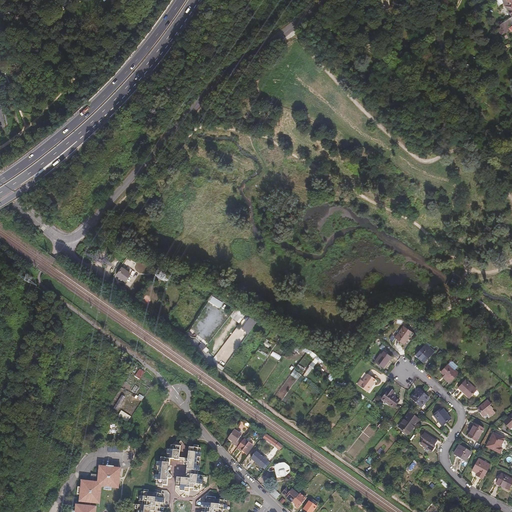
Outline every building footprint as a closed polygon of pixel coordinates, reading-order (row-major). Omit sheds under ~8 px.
[(437,14),(445,2),(442,0),(437,0),(431,10),(437,14)] [(511,0),(503,0),(505,2),(504,2),(508,10),(511,15),(511,0)] [(511,16),(500,24),(502,31),(508,30),(507,24),(509,21),(511,19),(511,16)] [(122,269),(118,276),(120,278),(119,279),(119,280),(122,281),(124,280),(126,281),(130,274),(122,269)] [(410,334),(401,328),(393,340),(401,346),(407,339),(410,334)] [(434,351),(425,343),(416,354),(424,362),(434,351)] [(383,350),(376,360),(383,366),(391,356),(383,350)] [(457,372),(447,363),(440,371),(445,375),(450,380),(457,372)] [(362,381),(359,385),(367,392),(372,386),(371,385),(373,383),(375,379),(367,374),(362,381)] [(475,390),(464,380),(458,387),(468,397),(475,390)] [(388,389),(381,398),(394,407),(399,399),(392,394),(393,392),(388,389)] [(416,392),(415,391),(410,397),(419,406),(424,400),(426,401),(429,397),(419,389),(416,392)] [(113,409),(116,411),(125,399),(121,396),(113,409)] [(478,408),(481,411),(480,412),(484,416),(488,412),(490,415),(490,414),(491,415),(496,411),(493,408),(494,407),(491,404),(492,402),(489,399),(478,408)] [(451,415),(441,406),(434,414),(444,423),(451,415)] [(409,412),(398,427),(408,434),(412,429),(410,427),(417,418),(409,412)] [(511,413),(503,422),(510,430),(511,430),(511,413)] [(419,420),(417,418),(410,427),(412,429),(419,420)] [(483,428),(474,424),(468,436),(476,440),(483,428)] [(234,429),(227,438),(232,441),(235,443),(234,444),(238,447),(242,441),(244,438),(240,436),(241,434),(234,429)] [(438,440),(426,432),(422,437),(425,439),(422,444),(433,451),(436,446),(435,445),(438,440)] [(503,438),(493,432),(486,445),(499,452),(501,448),(499,447),(503,438)] [(242,441),(238,447),(242,450),(246,454),(253,445),(244,438),(242,441)] [(470,452),(459,445),(454,454),(465,461),(470,452)] [(177,458),(178,446),(169,446),(168,449),(165,449),(164,458),(158,458),(158,462),(155,462),(153,480),(155,480),(154,485),(157,485),(157,487),(161,488),(161,485),(166,486),(166,479),(169,479),(170,478),(170,477),(167,474),(167,472),(168,472),(168,469),(167,468),(168,460),(172,460),(177,461),(177,460),(177,458)] [(192,447),(188,447),(187,459),(185,459),(184,463),(183,463),(183,466),(186,466),(185,479),(176,478),(175,487),(179,487),(179,490),(188,491),(188,488),(193,489),(192,490),(197,491),(197,489),(200,489),(200,485),(201,485),(202,476),(197,475),(197,471),(198,471),(200,453),(199,452),(199,448),(197,448),(197,446),(193,446),(192,447)] [(266,459),(255,450),(250,456),(262,465),(266,459)] [(484,479),(491,465),(479,459),(473,470),(477,473),(476,475),(484,479)] [(112,490),(112,487),(119,487),(122,467),(115,466),(100,465),(99,474),(92,473),(91,480),(82,479),(81,486),(78,486),(78,493),(80,493),(80,500),(77,500),(76,510),(73,510),(72,511),(95,511),(96,505),(91,505),(91,502),(100,503),(102,486),(105,486),(104,489),(112,490)] [(511,490),(511,488),(511,479),(503,475),(498,484),(511,490)] [(291,489),(286,485),(281,491),(286,495),(287,494),(288,495),(286,497),(292,502),(299,493),(292,487),(291,489)] [(274,489),(270,493),(275,498),(279,494),(274,489)] [(162,511),(164,499),(162,498),(163,494),(161,494),(161,492),(156,491),(156,493),(147,492),(147,491),(142,490),(142,492),(140,492),(140,496),(138,496),(138,504),(134,504),(134,508),(137,509),(136,511),(162,511)] [(225,511),(226,506),(224,506),(225,501),(223,500),(223,499),(219,498),(219,500),(215,499),(215,498),(206,497),(205,503),(202,503),(202,507),(207,508),(206,511),(203,511),(201,511),(225,511)] [(308,502),(303,509),(307,511),(311,511),(315,507),(308,502)]
